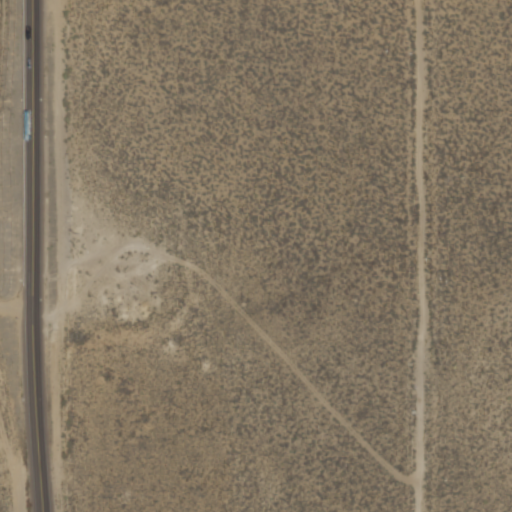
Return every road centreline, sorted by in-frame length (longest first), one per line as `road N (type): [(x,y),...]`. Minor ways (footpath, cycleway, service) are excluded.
road 1 (tertiary): [(35,0),(44,511)]
road 2 (track): [(428,511),(428,0)]
